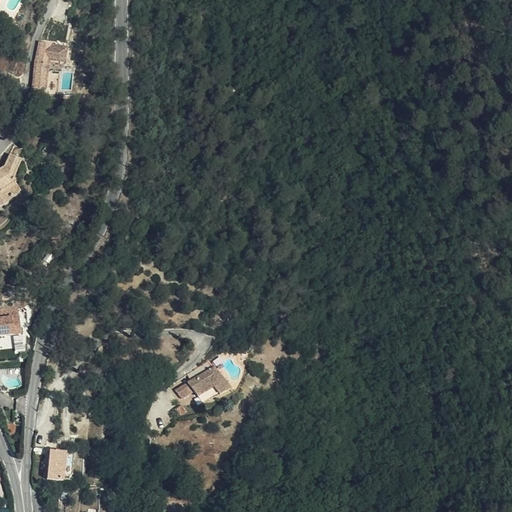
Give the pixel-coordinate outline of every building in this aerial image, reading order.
[(52,44),(39,42),(35,65),(32,89),(45,90),(48,65),(49,61),(63,64),(66,50),(52,47),(52,44)] [(0,137),(3,138),(8,124),(0,120),(0,137)] [(45,164),(53,150),(46,146),(38,159),(45,164)] [(0,202),(3,206),(19,193),(12,180),(20,161),(9,157),(4,169),(0,171),(0,202)] [(0,336),(20,334),(18,317),(0,319),(0,336)] [(229,390),(208,361),(187,374),(191,381),(177,391),(182,399),(193,392),(197,397),(212,388),(219,395),(229,390)] [(71,477),(73,455),(49,454),(47,480),(63,482),(64,476),(71,477)]
